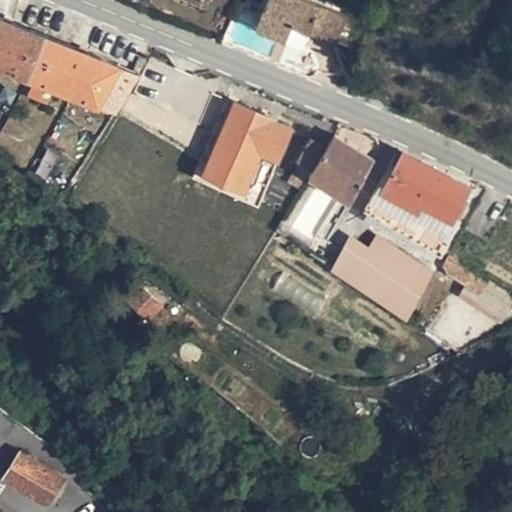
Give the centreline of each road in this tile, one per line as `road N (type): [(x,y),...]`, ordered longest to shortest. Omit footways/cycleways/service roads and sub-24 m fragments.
road 1 (tertiary): [(511,188),(70,0)]
road 2 (track): [(511,329),(372,390),(328,384),(187,308)]
